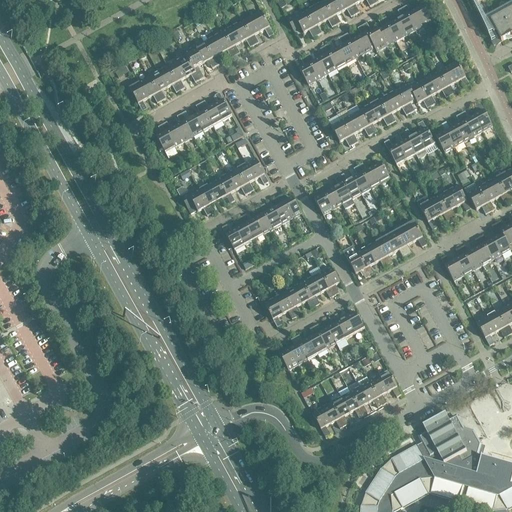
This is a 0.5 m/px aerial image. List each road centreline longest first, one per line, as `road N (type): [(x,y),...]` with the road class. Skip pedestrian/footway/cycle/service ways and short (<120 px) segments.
road 1 (residential): [(43,451),(93,423),(103,408),(103,386),(45,279),(52,262),(87,239)]
road 2 (residential): [(218,429),(253,413),(269,415),(299,454),(320,462),(419,410)]
road 3 (tertiary): [(87,239),(201,438)]
road 4 (tertiary): [(218,429),(110,227)]
road 5 (tertiary): [(110,227),(0,27)]
road 6 (residential): [(419,410),(323,234)]
road 7 (tertiary): [(0,79),(87,239)]
road 8 (secondary): [(68,511),(201,438)]
